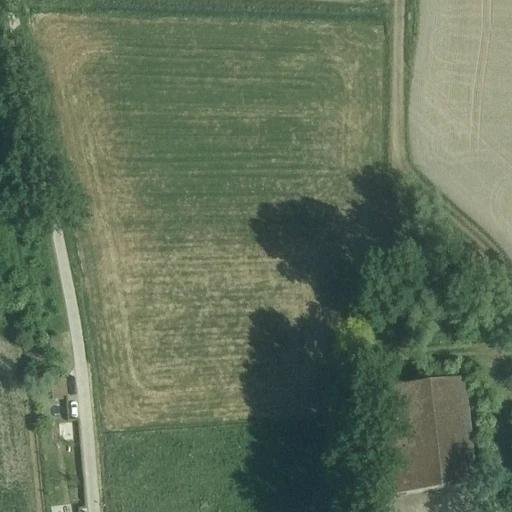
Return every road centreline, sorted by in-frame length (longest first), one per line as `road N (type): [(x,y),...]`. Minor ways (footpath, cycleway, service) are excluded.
road 1 (unclassified): [(93,511),(78,346),(9,0)]
road 2 (track): [(511,283),(403,168),(398,0)]
road 3 (track): [(353,272),(358,321),(382,340),(430,348),(511,342)]
